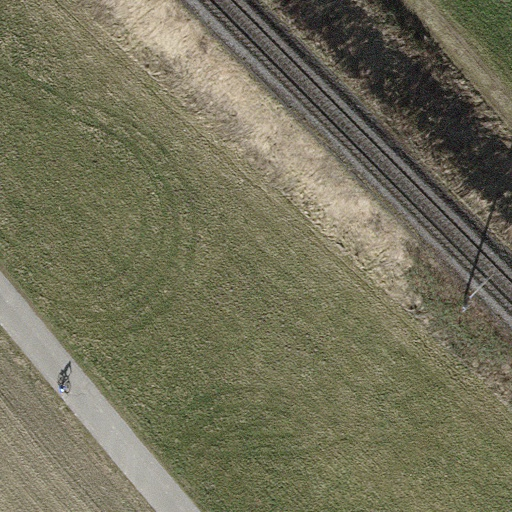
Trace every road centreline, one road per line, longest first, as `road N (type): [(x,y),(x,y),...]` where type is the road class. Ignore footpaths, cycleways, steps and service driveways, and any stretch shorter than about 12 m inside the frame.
road 1 (track): [(183,511),(0,292)]
road 2 (track): [(415,0),(511,110)]
